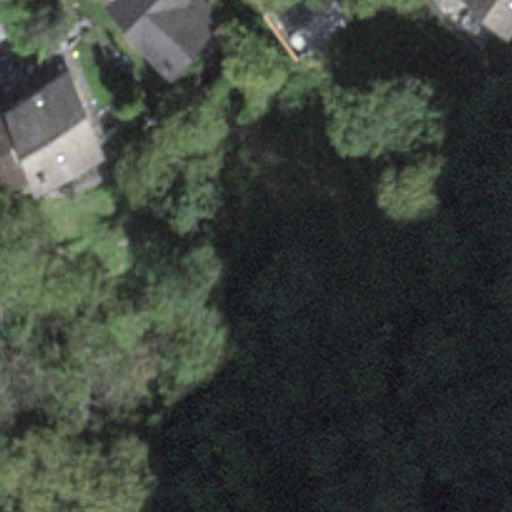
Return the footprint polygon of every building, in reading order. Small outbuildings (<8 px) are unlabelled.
[(116,0),(103,13),(123,34),(157,0),(116,0)] [(157,0),(123,34),(168,81),(216,34),(210,29),(222,17),(205,0),(157,0)] [(329,0),(287,0),(263,18),(296,61),(347,24),(329,0)] [(511,32),(511,0),(457,0),(507,39),(511,32)] [(107,161),(70,75),(3,117),(28,183),(35,202),(107,161)] [(1,108),(0,108),(0,195),(28,183),(3,117),(1,108)]
